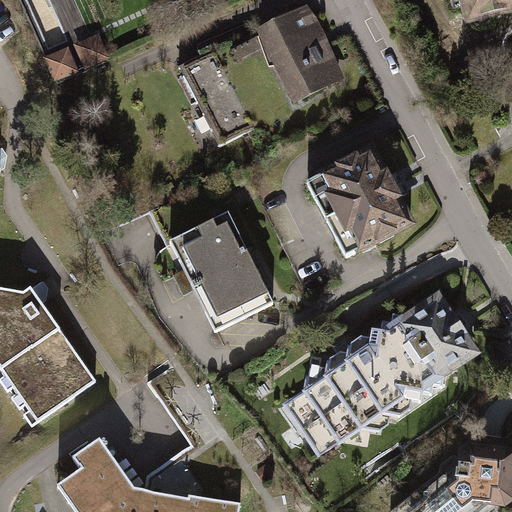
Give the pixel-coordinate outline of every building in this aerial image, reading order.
[(511,0),(460,0),(469,33),(511,21),(511,0)] [(305,5),(255,31),(294,108),(344,83),(305,5)] [(110,62),(99,36),(75,46),(87,72),(110,62)] [(79,74),(67,48),(44,58),(55,84),(79,74)] [(221,57),(183,77),(222,152),(261,132),(221,57)] [(378,152),(313,185),(333,220),(394,188),(378,152)] [(416,229),(394,188),(333,220),(354,261),(416,229)] [(226,220),(169,247),(215,334),(271,308),(226,220)] [(489,362),(439,289),(363,340),(347,351),(332,361),(306,378),(302,394),(341,451),(355,451),(375,438),(397,423),(413,412),(489,362)] [(42,300),(0,293),(0,368),(37,423),(99,383),(62,327),(42,300)] [(136,486),(100,439),(76,455),(85,469),(60,485),(78,511),(242,511),(244,505),(214,499),(191,457),(136,486)] [(502,511),(511,509),(511,449),(458,443),(455,472),(397,511),(502,511)]
